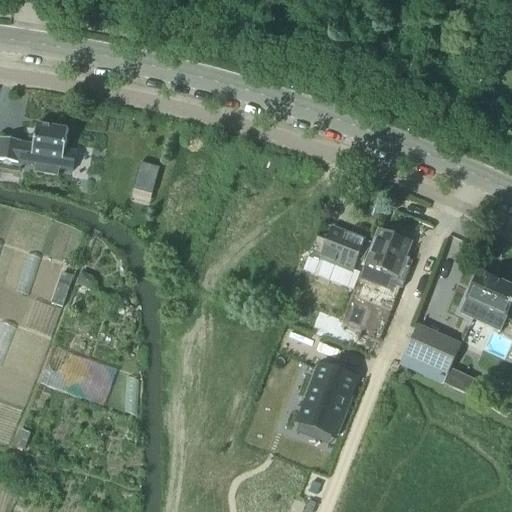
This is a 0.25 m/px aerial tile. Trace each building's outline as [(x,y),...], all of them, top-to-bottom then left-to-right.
[(100,0),(111,6),(112,5),(116,7),(119,9),(127,11),(128,5),(130,6),(131,4),(128,0),(100,0)] [(0,139),(0,161),(18,165),(18,163),(37,167),(37,165),(58,168),(57,170),(73,173),(76,154),(64,152),(68,132),(36,126),(33,146),(21,145),(21,143),(0,139)] [(266,162),(262,173),(274,177),(277,166),(266,162)] [(159,169),(140,164),(139,165),(141,165),(134,191),(151,195),(150,197),(151,197),(159,169)] [(311,253),(303,273),(353,293),(360,275),(353,273),(357,262),(362,264),(370,245),(331,230),(326,242),(316,239),(311,253)] [(379,232),(373,246),(366,266),(397,278),(410,244),(379,232)] [(76,285),(94,292),(96,285),(92,278),(81,273),(76,285)] [(62,310),(73,278),(62,274),(51,306),(62,310)] [(511,307),(511,290),(478,274),(459,316),(499,334),(507,319),(511,307)] [(399,367),(443,386),(461,348),(417,327),(404,356),(399,367)] [(478,391),(510,403),(511,398),(511,376),(487,367),(478,391)] [(354,382),(340,377),(321,369),(320,373),(314,371),(303,400),(306,401),(308,402),(300,423),(335,437),(338,438),(353,400),(350,399),(348,398),(354,382)] [(24,453),(30,436),(21,433),(15,450),(24,453)] [(320,487),(312,484),(308,494),(316,497),(320,487)]
